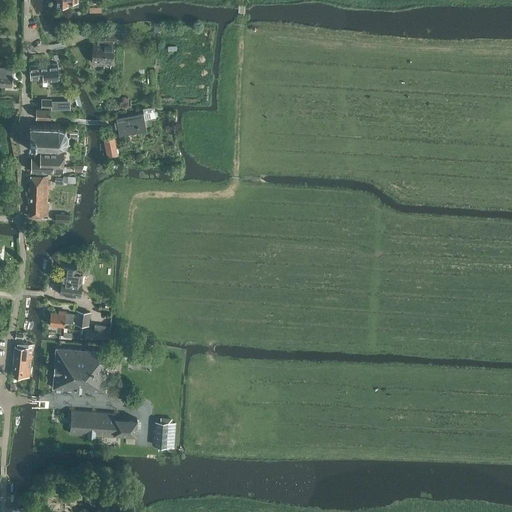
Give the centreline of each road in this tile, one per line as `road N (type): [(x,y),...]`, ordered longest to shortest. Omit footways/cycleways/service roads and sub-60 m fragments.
road 1 (residential): [(22,222),(28,0)]
road 2 (residential): [(6,397),(23,245)]
